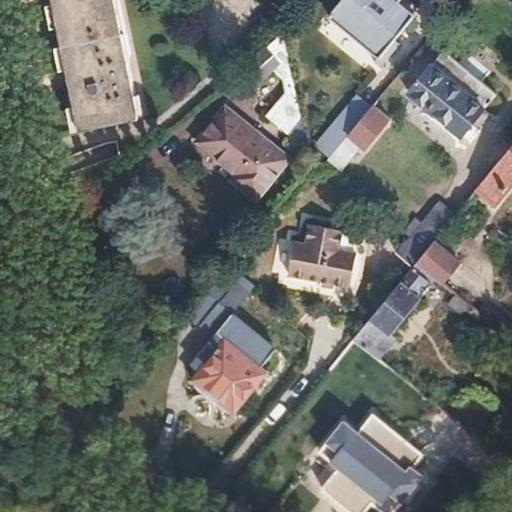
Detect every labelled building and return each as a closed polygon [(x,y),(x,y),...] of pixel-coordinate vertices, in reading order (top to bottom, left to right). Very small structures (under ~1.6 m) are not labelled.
[(112,0),(52,0),(80,135),(138,123),(112,0)] [(399,0),(343,0),(330,16),(380,58),(416,14),(399,0)] [(285,33),(228,81),(241,96),(274,68),(285,80),(287,94),(268,116),(288,134),(302,118),(285,33)] [(441,54),(409,93),(462,136),(494,98),(441,54)] [(359,87),(354,92),(372,106),(379,98),(368,90),(359,87)] [(371,108),(328,160),(340,170),(364,141),(369,144),(388,121),(371,108)] [(225,109),(196,142),(236,174),(231,180),(253,199),(285,161),(225,109)] [(511,143),(487,174),(479,183),(498,199),(511,181),(511,143)] [(428,212),(409,235),(425,249),(433,240),(445,225),(428,212)] [(295,238),(289,274),(321,280),(320,286),(334,288),(335,282),(349,284),(355,252),(354,252),(356,239),(349,230),(341,229),(341,226),(307,221),(304,240),(295,238)] [(425,249),(416,261),(429,271),(441,281),(458,261),(433,240),(425,249)] [(412,266),(353,338),(373,354),(377,358),(394,338),(389,334),(419,296),(412,291),(429,271),(416,261),(412,266)] [(221,276),(188,316),(196,322),(229,283),(221,276)] [(226,338),(191,380),(232,414),(267,373),(261,369),(276,351),(232,314),(251,292),(252,291),(239,280),(233,286),(229,283),(196,322),(213,336),(217,331),(226,338)] [(454,291),(449,297),(462,307),(466,302),(454,291)] [(353,338),(327,369),(347,385),(373,354),(353,338)] [(471,392),(459,406),(481,423),(492,410),(471,392)] [(339,443),(326,459),(359,485),(361,483),(384,501),(422,454),(393,431),(383,443),(378,439),(373,445),(344,421),(331,437),(339,443)]
